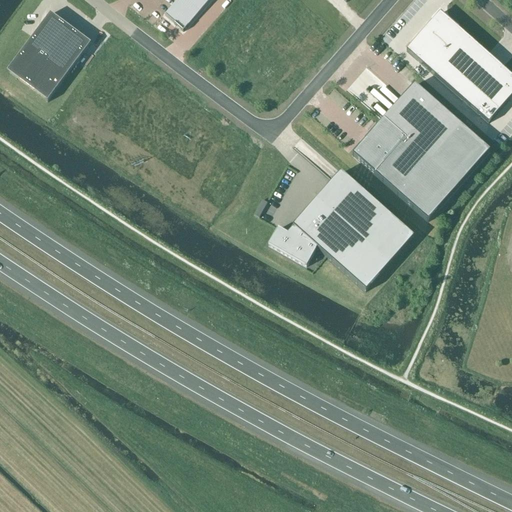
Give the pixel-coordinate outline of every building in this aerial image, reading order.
[(179,0),(165,16),(183,32),(211,0),(179,0)] [(511,79),(439,15),(406,53),(488,126),(511,99),(511,79)] [(50,16),(8,74),(47,103),(90,46),(50,16)] [(115,87),(88,129),(155,172),(182,130),(115,87)] [(490,153),(414,87),(352,157),(428,224),(490,153)] [(278,230),(268,247),(306,269),(316,252),(317,250),(366,293),(414,239),(341,174),(293,229),(287,236),(278,230)]
